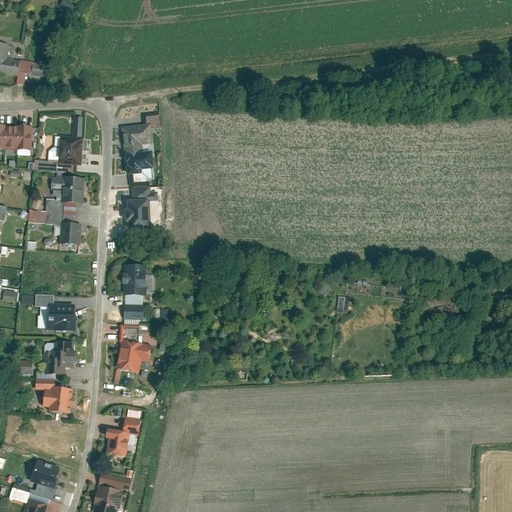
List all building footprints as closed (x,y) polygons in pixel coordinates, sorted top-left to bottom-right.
[(66,0),(62,0),(57,3),(65,14),(73,9),(66,0)] [(11,43),(0,41),(0,73),(18,76),(17,83),(24,84),(26,72),(45,74),(47,64),(9,58),(11,43)] [(74,138),(58,137),(56,165),(81,166),(84,118),(75,117),(74,138)] [(151,124),(123,127),(128,172),(156,169),(151,124)] [(33,127),(0,125),(0,153),(33,154),(33,127)] [(55,161),(32,163),(33,172),(55,170),(55,161)] [(21,172),(11,170),(9,176),(20,178),(21,172)] [(85,179),(52,178),(51,190),(55,190),(54,197),(62,197),(62,203),(84,204),(85,179)] [(43,201),(35,198),(32,207),(40,210),(43,201)] [(150,202),(128,202),(129,232),(150,231),(150,202)] [(82,226),(63,225),(62,245),(81,246),(82,226)] [(147,266),(124,265),(123,295),(147,295),(147,266)] [(325,283),(319,290),(327,296),(333,290),(325,283)] [(2,291),(1,301),(14,302),(15,292),(2,291)] [(350,298),(340,297),(338,312),(349,313),(350,298)] [(76,304),(51,304),(51,307),(42,306),(42,314),(38,314),(38,328),(46,328),(46,331),(75,331),(76,304)] [(125,305),(125,324),(139,324),(139,321),(144,321),(144,305),(125,305)] [(172,309),(163,309),(163,320),(172,320),(172,309)] [(139,325),(120,325),(119,343),(121,344),(116,368),(139,373),(142,360),(150,362),(153,346),(124,341),(125,330),(139,330),(139,325)] [(170,342),(162,341),(160,352),(168,353),(170,342)] [(75,345),(45,343),(44,374),(63,375),(63,367),(74,367),(75,345)] [(32,360),(16,360),(16,374),(32,373),(32,360)] [(54,381),(36,380),(35,391),(45,391),(44,408),(49,408),(49,413),(71,414),(73,389),(54,388),(54,381)] [(143,411),(129,408),(125,430),(107,427),(105,439),(109,440),(107,453),(125,456),(127,444),(134,445),(136,435),(139,436),(143,411)] [(60,469),(36,463),(30,484),(54,490),(60,469)] [(133,480),(101,474),(93,511),(118,511),(123,490),(131,491),(133,480)] [(28,491),(12,487),(9,497),(25,501),(28,491)] [(49,511),(52,504),(27,497),(22,511),(49,511)]
